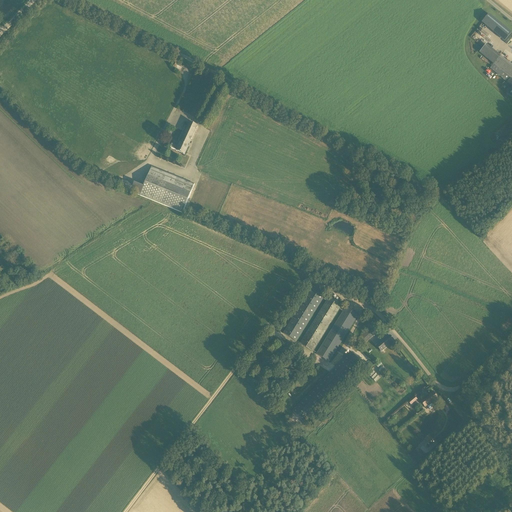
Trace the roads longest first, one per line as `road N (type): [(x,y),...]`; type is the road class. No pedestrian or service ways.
road 1 (track): [(511,138),(443,189),(429,187),(78,0)]
road 2 (unclassified): [(289,299),(315,280),(377,310),(444,387),(465,382),(511,334)]
road 3 (track): [(124,511),(289,299)]
road 4 (track): [(315,280),(299,263),(192,216)]
